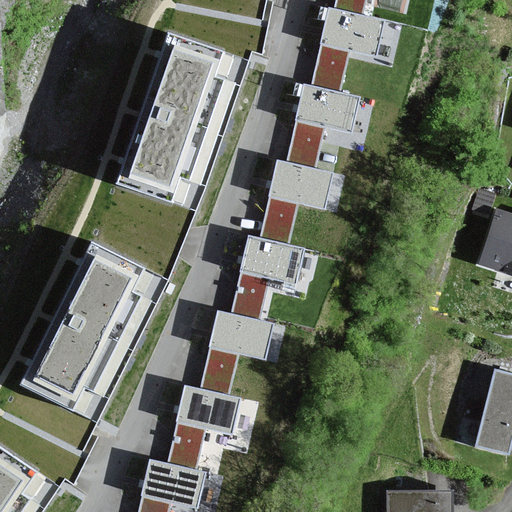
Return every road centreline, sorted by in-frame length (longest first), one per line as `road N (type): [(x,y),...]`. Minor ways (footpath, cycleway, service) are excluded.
road 1 (residential): [(306,0),(195,288),(89,511)]
road 2 (unknown): [(415,0),(343,234),(233,511)]
